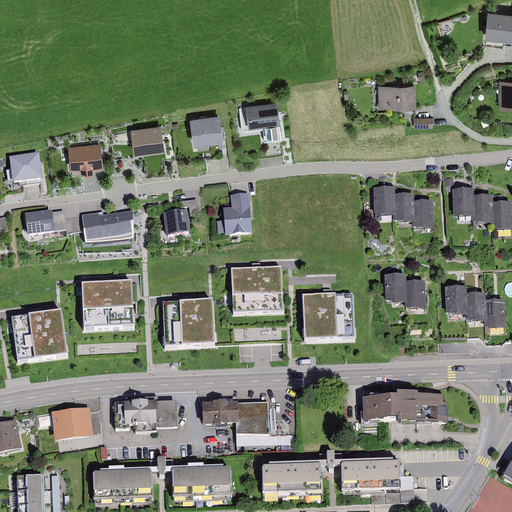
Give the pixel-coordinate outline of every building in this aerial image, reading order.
[(511,17),(489,15),(487,40),(511,42),(511,17)] [(511,82),(501,83),(501,108),(511,107),(511,82)] [(381,89),(381,107),(413,108),(413,89),(381,89)] [(276,105),(246,109),(249,129),(278,125),(276,105)] [(192,123),(195,147),(222,143),(218,119),(192,123)] [(163,150),(160,129),(133,133),(136,154),(163,150)] [(104,168),(101,147),(73,151),(75,166),(86,165),(87,170),(104,168)] [(41,183),(38,159),(11,163),(14,187),(41,183)] [(398,191),(380,192),(381,218),(399,218),(398,191)] [(478,191),(458,192),(459,219),(479,219),(478,198),(478,191)] [(418,196),(400,196),(401,226),(419,225),(418,196)] [(257,235),(253,198),(237,200),(238,213),(231,214),(232,223),(225,224),(227,239),(257,235)] [(497,198),(478,198),(479,219),(479,228),(498,227),(497,206),(497,198)] [(436,203),(419,204),(419,232),(438,231),(436,203)] [(511,205),(497,206),(498,227),(498,232),(511,231),(511,205)] [(67,213),(30,218),(32,237),(69,232),(67,213)] [(188,238),(185,215),(166,218),(169,240),(188,238)] [(82,219),(86,248),(132,246),(132,217),(98,220),(98,217),(82,219)] [(11,233),(8,220),(0,221),(0,246),(3,246),(1,235),(11,233)] [(281,273),(232,276),(234,319),(283,316),(281,273)] [(410,278),(390,279),(391,305),(411,305),(410,285),(410,278)] [(429,285),(410,285),(411,313),(430,312),(429,285)] [(132,286),(83,289),(85,333),(135,330),(132,286)] [(471,291),(451,291),(452,318),(472,318),(472,298),(471,291)] [(490,297),(472,298),(473,326),(492,325),(491,305),(490,297)] [(352,301),(303,303),(305,347),(355,345),(352,301)] [(510,304),(491,305),(492,331),(511,330),(510,304)] [(213,306),(164,308),(165,352),(215,350),(213,306)] [(61,314),(13,321),(19,365),(67,359),(61,314)] [(443,397),(364,400),(365,425),(444,422),(443,397)] [(180,404),(123,406),(124,431),(181,430),(180,404)] [(271,405),(208,407),(208,428),(238,427),(239,450),(297,448),(297,437),(273,438),(271,405)] [(91,415),(57,417),(59,443),(93,440),(91,415)] [(40,419),(41,430),(53,429),(53,418),(40,419)] [(20,424),(0,428),(0,457),(26,453),(20,424)] [(404,466),(344,469),(345,494),(406,491),(404,466)] [(325,469),(266,471),(267,497),(326,495),(325,469)] [(233,472),(176,475),(177,500),(235,498),(233,472)] [(155,476),(96,479),(97,504),(156,501),(155,476)] [(18,481),(19,511),(62,511),(61,479),(18,481)] [(343,484),(334,484),(334,495),(343,495),(343,484)]
